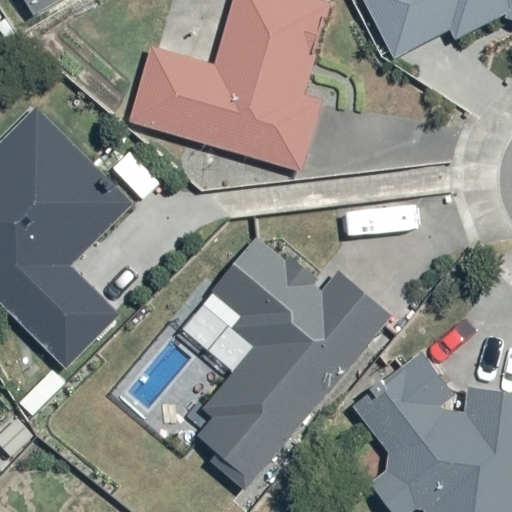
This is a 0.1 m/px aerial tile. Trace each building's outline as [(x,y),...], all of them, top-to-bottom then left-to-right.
[(64,0),(30,0),(40,15),(64,0)] [(237,0),(219,66),(156,46),(132,122),(306,175),(327,101),(310,95),(335,3),(324,0),(237,0)] [(511,0),(369,0),(399,61),(454,30),(460,41),(511,9),(511,0)] [(137,205),(39,108),(0,148),(0,300),(70,370),(125,316),(78,269),(137,205)] [(396,318),(343,275),(326,292),(261,238),(208,305),(215,361),(238,376),(193,433),(256,487),(396,318)] [(458,398),(426,354),(355,406),(392,455),(390,473),(374,486),(393,511),(417,511),(419,510),(428,511),(427,511),(511,511),(511,394),(471,390),(469,400),(458,398)]
